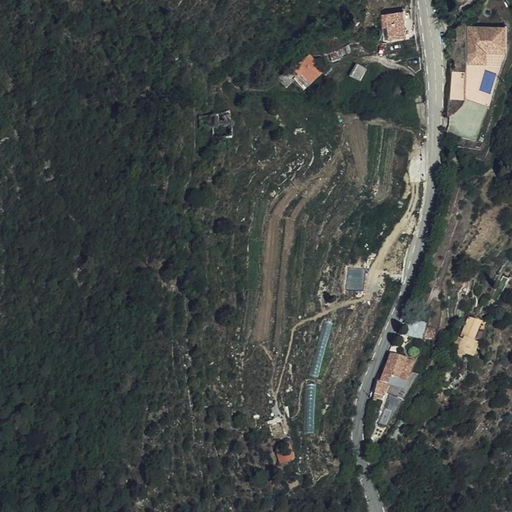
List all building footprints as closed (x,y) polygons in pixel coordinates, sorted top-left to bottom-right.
[(389,27),(403,25),(401,15),(388,18),(389,27)] [(403,25),(389,27),(390,38),(398,37),(405,36),(403,25)] [(470,28),(470,61),(483,61),(483,50),(505,50),(504,28),(470,28)] [(358,61),(350,74),(359,80),(368,68),(358,61)] [(447,69),(446,89),(446,95),(459,97),(461,70),(447,69)] [(283,86),(285,84),(288,89),(297,81),(288,72),(278,81),(283,86)] [(511,144),(504,142),(501,154),(503,155),(506,154),(508,152),(511,144)] [(350,287),(364,286),(363,267),(349,268),(350,287)] [(455,339),(461,340),(457,353),(461,354),(463,350),(479,357),(484,344),(477,341),(484,321),(471,316),(462,337),(456,334),(455,339)] [(432,340),(435,329),(427,327),(424,338),(432,340)] [(457,353),(461,340),(455,339),(451,350),(457,353)] [(401,377),(407,360),(393,355),(387,372),(393,374),(401,377)] [(411,362),(407,360),(401,377),(405,379),(411,362)] [(387,372),(385,371),(378,390),(388,394),(393,381),(391,380),(393,374),(387,372)] [(294,458),(293,437),(279,438),(280,459),(294,458)]
